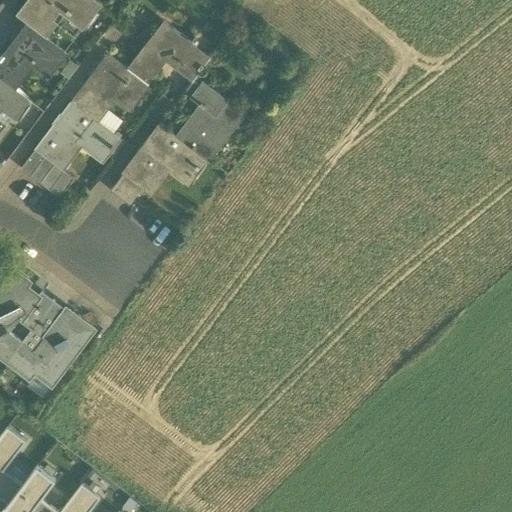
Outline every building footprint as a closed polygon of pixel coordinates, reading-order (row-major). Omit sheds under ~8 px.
[(28,0),(17,15),(28,23),(46,36),(57,22),(53,19),(60,10),(83,27),(101,3),(97,0),(28,0)] [(164,20),(127,68),(148,84),(168,57),(196,77),(212,56),(164,20)] [(0,58),(1,59),(0,59),(0,76),(15,88),(37,59),(54,72),(68,53),(46,36),(28,23),(4,54),(3,53),(0,56),(0,58)] [(108,54),(72,101),(98,121),(108,108),(117,96),(131,107),(148,84),(127,68),(108,54)] [(60,72),(69,79),(79,66),(70,59),(60,72)] [(29,99),(15,88),(0,76),(0,104),(2,105),(14,115),(16,116),(29,99)] [(201,80),(196,77),(186,90),(191,94),(190,95),(200,103),(199,103),(204,107),(180,138),(205,157),(209,160),(246,112),(202,79),(201,80)] [(114,133),(98,121),(72,101),(36,149),(45,156),(55,163),(59,167),(82,137),(107,156),(112,148),(114,149),(116,146),(115,145),(120,138),(114,133)] [(0,120),(7,125),(14,115),(2,105),(0,108),(0,120)] [(123,120),(108,108),(98,121),(114,133),(123,120)] [(191,176),(205,157),(180,138),(161,123),(125,171),(144,186),(150,191),(172,162),(191,176)] [(21,168),(31,175),(45,156),(36,149),(21,168)] [(31,175),(41,183),(55,163),(45,156),(31,175)] [(41,183),(50,190),(65,171),(59,167),(55,163),(41,183)] [(74,178),(65,171),(50,190),(60,197),(74,178)] [(111,190),(130,205),(144,186),(125,171),(111,190)] [(0,356),(7,362),(22,341),(10,331),(19,320),(32,329),(38,321),(39,319),(28,311),(43,292),(41,291),(38,295),(36,298),(29,293),(32,290),(27,286),(30,281),(15,270),(0,290),(0,356)] [(36,298),(38,295),(32,290),(29,293),(36,298)] [(39,319),(54,300),(43,292),(28,311),(39,319)] [(54,300),(39,319),(38,321),(50,330),(66,309),(65,309),(54,300)] [(74,356),(95,329),(79,317),(77,320),(72,316),(74,313),(66,307),(65,309),(66,309),(50,330),(38,321),(32,329),(22,341),(7,362),(29,379),(34,372),(52,386),(65,369),(61,366),(71,353),(74,356)] [(61,366),(65,369),(74,356),(71,353),(61,366)] [(0,496),(8,503),(22,483),(4,470),(11,460),(26,440),(8,426),(0,436),(0,496)] [(30,474),(11,460),(4,470),(22,483),(30,474)] [(4,508),(10,511),(15,511),(17,510),(19,511),(59,511),(60,511),(41,497),(56,478),(37,464),(30,474),(22,483),(8,503),(4,508)] [(88,511),(101,497),(82,483),(60,511),(59,511),(88,511)]
